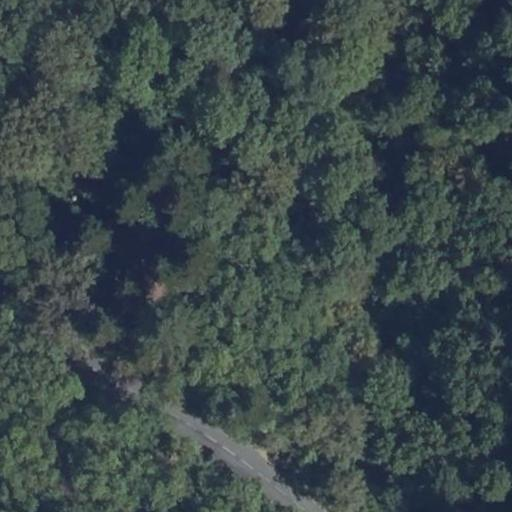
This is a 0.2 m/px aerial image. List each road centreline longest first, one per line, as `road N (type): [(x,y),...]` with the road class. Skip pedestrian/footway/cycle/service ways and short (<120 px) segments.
road 1 (track): [(511,490),(477,502),(390,486),(261,409),(0,290)]
road 2 (tertiary): [(0,311),(259,469),(305,511)]
